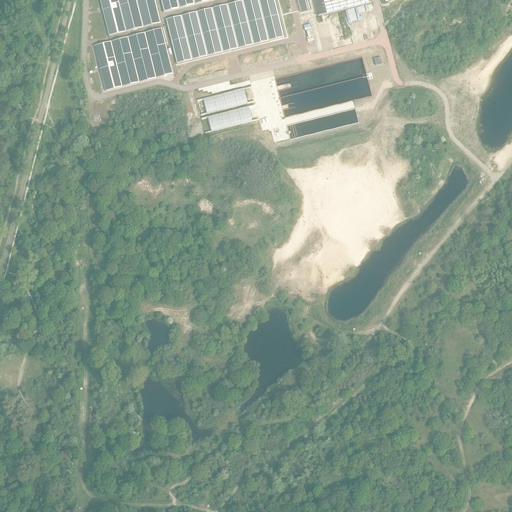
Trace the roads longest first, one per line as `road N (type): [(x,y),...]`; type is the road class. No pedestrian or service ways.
road 1 (track): [(95,134),(79,175),(95,204),(88,248),(120,337),(111,403),(99,421),(114,466),(164,490),(187,481),(238,431),(299,413),(329,373),(383,328)]
road 2 (track): [(82,276),(84,484),(112,502),(215,511),(241,481),(406,355),(410,341),(383,328)]
road 3 (unknown): [(62,0),(0,238)]
road 4 (track): [(301,225),(297,242),(273,259),(271,290),(341,333),(383,328)]
road 5 (track): [(383,328),(403,288),(495,177)]
road 6 (track): [(461,511),(469,489),(459,428),(483,378),(511,361)]
road 7 (track): [(446,114),(377,128),(370,142),(336,159),(365,167),(372,150)]
